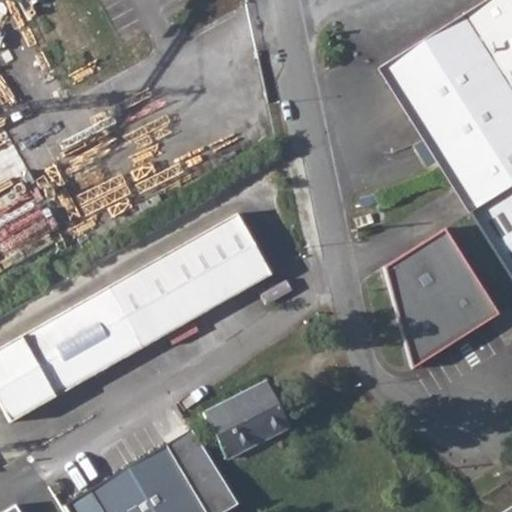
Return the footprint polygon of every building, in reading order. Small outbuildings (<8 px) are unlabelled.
[(511,0),(486,0),(381,67),(426,139),(446,170),(511,274),(511,0)] [(375,194),(361,198),(364,205),(377,202),(375,194)] [(233,214),(0,348),(0,407),(10,423),(268,275),(233,214)] [(373,214),(358,218),(359,225),(374,221),(373,214)] [(477,244),(460,255),(470,271),(487,260),(477,244)] [(420,264),(398,277),(414,304),(436,291),(420,264)] [(264,382),(202,414),(224,458),(286,426),(264,382)] [(216,511),(235,501),(187,426),(61,507),(64,511),(216,511)]
